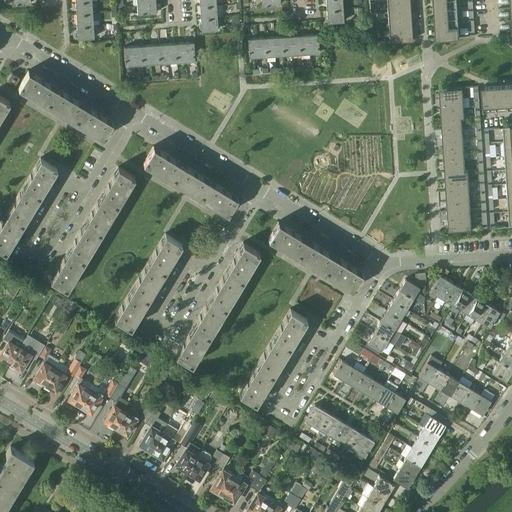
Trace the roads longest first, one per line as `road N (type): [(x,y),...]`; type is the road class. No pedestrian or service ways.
road 1 (tertiary): [(174,506),(0,401)]
road 2 (residential): [(330,345),(313,336),(273,399),(290,410),(308,380)]
road 3 (residential): [(130,111),(256,187)]
road 4 (residential): [(412,511),(511,403)]
road 5 (residential): [(256,187),(381,263)]
road 6 (residential): [(6,34),(130,111)]
road 7 (residential): [(381,263),(511,256)]
road 8 (residential): [(83,189),(66,178),(24,248),(41,259)]
